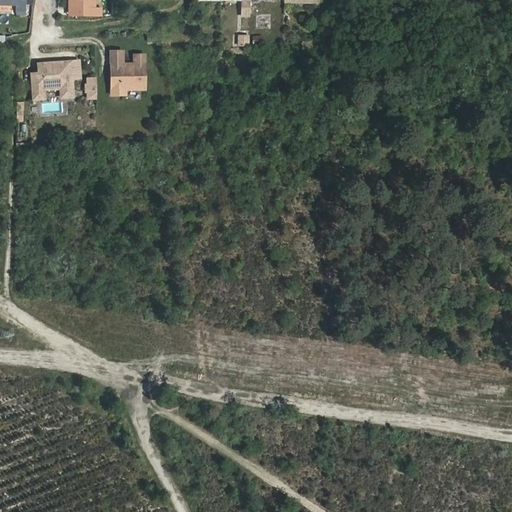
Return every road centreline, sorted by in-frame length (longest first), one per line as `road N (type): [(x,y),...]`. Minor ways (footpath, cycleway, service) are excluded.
road 1 (track): [(511,439),(113,375),(0,307)]
road 2 (track): [(325,511),(113,375)]
road 3 (track): [(185,511),(113,375)]
